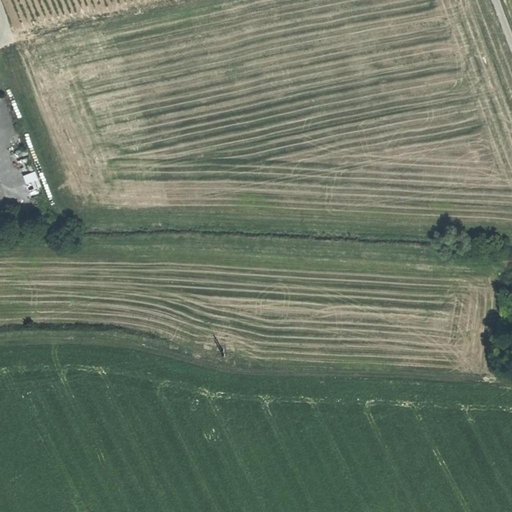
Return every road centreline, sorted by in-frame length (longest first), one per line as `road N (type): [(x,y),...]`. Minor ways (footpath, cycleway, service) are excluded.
road 1 (track): [(0,340),(94,340),(228,367),(511,383)]
road 2 (track): [(215,0),(0,45)]
